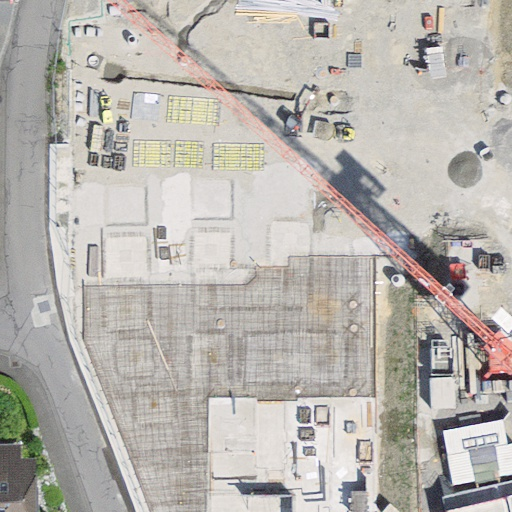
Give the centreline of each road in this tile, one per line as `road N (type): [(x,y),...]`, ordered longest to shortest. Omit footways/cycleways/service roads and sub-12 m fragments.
road 1 (residential): [(38,0),(20,82),(25,240),(38,313)]
road 2 (residential): [(38,313),(107,511)]
